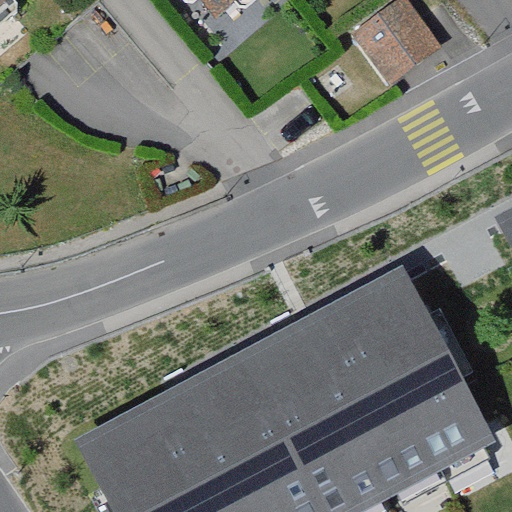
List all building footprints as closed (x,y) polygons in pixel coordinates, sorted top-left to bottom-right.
[(0,0),(0,16),(18,0),(0,0)] [(203,0),(224,23),(251,0),(203,0)] [(403,7),(357,43),(396,93),(442,57),(403,7)] [(511,224),(494,235),(511,265),(511,224)] [(437,511),(502,477),(394,279),(71,455),(102,511),(437,511)]
